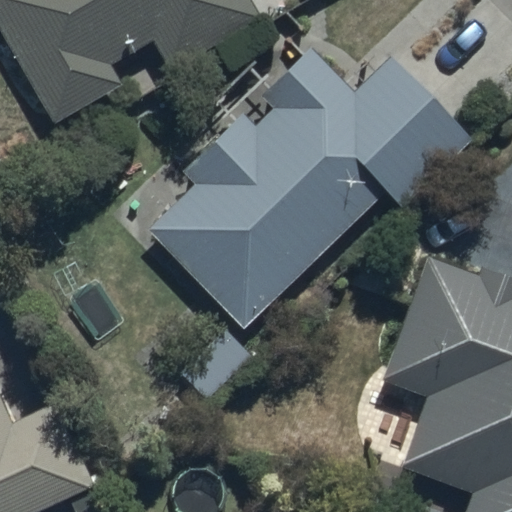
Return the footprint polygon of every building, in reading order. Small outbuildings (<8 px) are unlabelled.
[(0,0),(0,29),(48,110),(116,73),(105,53),(147,30),(164,62),(254,11),(247,0),(0,0)] [(190,175),(141,220),(238,321),(380,184),(397,202),(469,132),(385,45),(346,84),(304,40),(256,86),(268,99),(246,121),(230,103),(174,158),(190,175)] [(465,485),(454,511),(511,511),(511,269),(475,255),(471,265),(423,246),(374,370),(422,389),(395,458),(465,485)] [(219,322),(173,366),(200,393),(245,350),(219,322)] [(0,511),(6,511),(86,477),(49,394),(5,414),(0,403),(0,511)]
